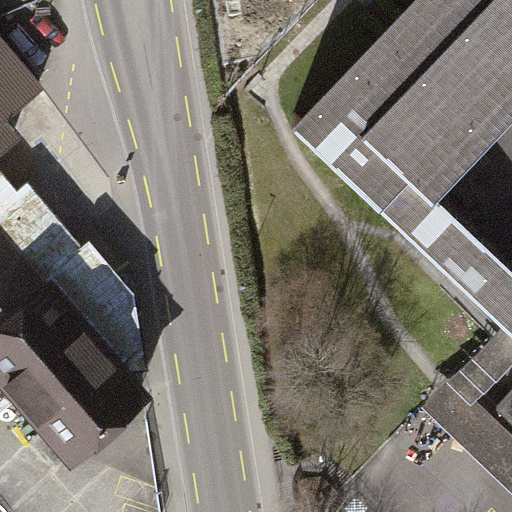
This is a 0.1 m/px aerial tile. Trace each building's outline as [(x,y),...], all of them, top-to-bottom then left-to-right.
[(463,279),(494,249),(432,190),(435,185),(430,181),(511,96),(511,0),(418,0),(301,121),(463,279)] [(0,362),(72,447),(141,388),(120,364),(47,278),(0,222),(0,139),(12,129),(0,114),(0,112),(38,81),(0,36),(0,362)] [(89,240),(47,278),(120,364),(140,347),(131,292),(89,240)] [(511,266),(494,249),(463,279),(504,318),(511,326),(511,388),(498,405),(511,419),(511,266)] [(511,357),(511,326),(504,318),(424,402),(511,484),(511,432),(474,397),(511,357)]
